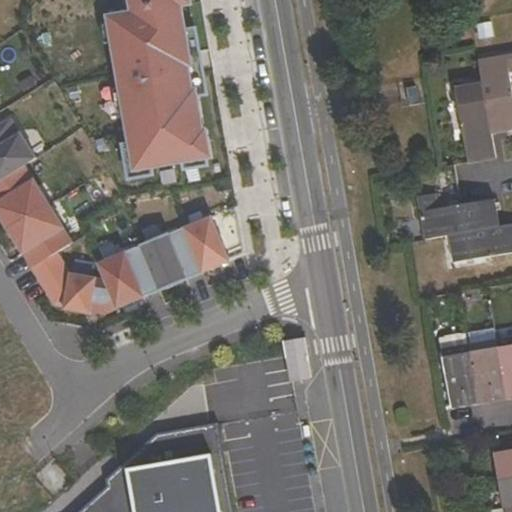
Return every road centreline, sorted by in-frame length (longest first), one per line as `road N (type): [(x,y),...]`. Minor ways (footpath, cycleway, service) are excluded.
road 1 (tertiary): [(275,0),(324,280)]
road 2 (residential): [(324,280),(137,355),(78,400)]
road 3 (tertiary): [(324,280),(365,511)]
road 4 (residential): [(78,400),(0,285)]
